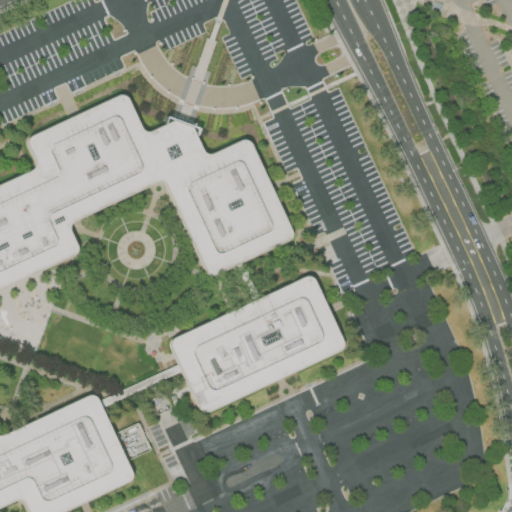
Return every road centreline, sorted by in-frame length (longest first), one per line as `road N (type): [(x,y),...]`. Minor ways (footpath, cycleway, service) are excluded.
road 1 (secondary): [(331,0),(486,321),(511,411)]
road 2 (secondary): [(511,316),(370,12)]
